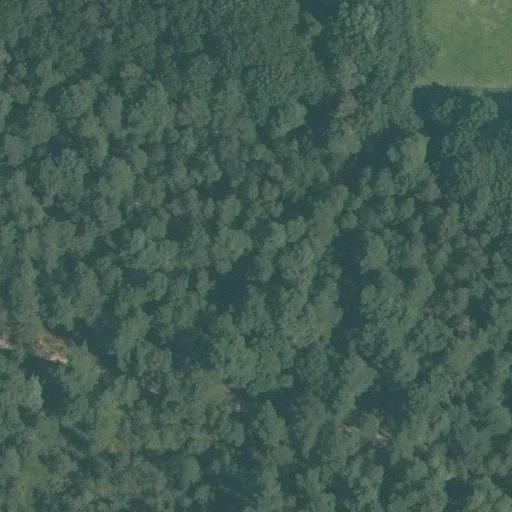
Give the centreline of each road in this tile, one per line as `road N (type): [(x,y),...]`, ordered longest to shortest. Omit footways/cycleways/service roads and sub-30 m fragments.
road 1 (track): [(0,80),(229,143),(310,190),(396,297),(511,345)]
road 2 (unknown): [(511,467),(174,394),(0,343)]
